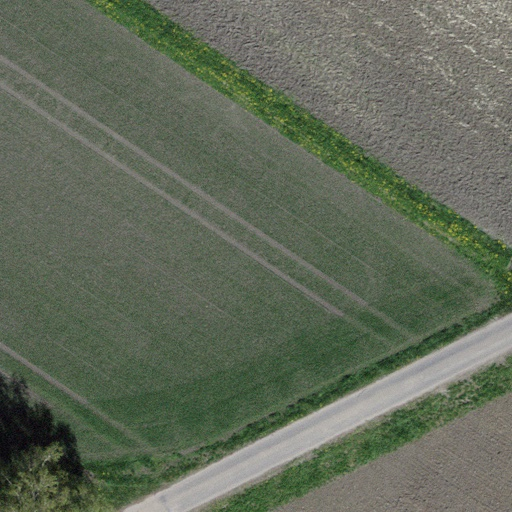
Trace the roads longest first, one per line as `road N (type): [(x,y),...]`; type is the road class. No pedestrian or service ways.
road 1 (unclassified): [(175,511),(511,339)]
road 2 (track): [(111,511),(93,490),(2,511)]
